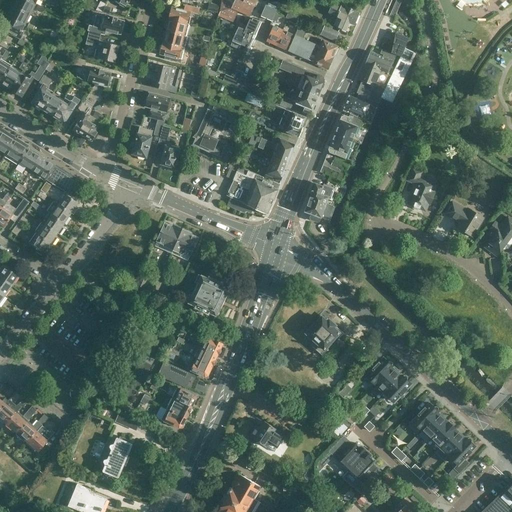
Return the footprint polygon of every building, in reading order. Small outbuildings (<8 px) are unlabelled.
[(15,5),(14,6),(30,14),(35,3),(29,0),(16,0),(17,0),(16,0),(14,4),(15,5)] [(101,0),(102,0),(97,10),(103,12),(105,7),(106,4),(106,3),(107,0),(101,0)] [(221,0),(220,11),(218,16),(222,17),(232,22),(237,11),(250,16),(254,7),(253,7),(256,0),(243,0),(243,2),(237,0),(234,0),(233,3),(227,0),(221,0)] [(209,3),(207,11),(217,13),(219,6),(209,3)] [(333,4),(329,14),(338,18),(341,19),(338,28),(345,31),(349,22),(354,24),(359,14),(342,6),(341,8),(333,4)] [(168,19),(168,20),(186,24),(188,16),(192,17),(193,13),(197,14),(199,8),(185,5),(184,11),(171,7),(170,11),(169,12),(168,15),(169,16),(168,19)] [(261,16),(271,20),(276,10),(266,5),(261,16)] [(9,17),(8,17),(24,25),(30,14),(14,6),(13,7),(12,7),(10,11),(11,12),(9,17)] [(86,31),(89,31),(101,35),(102,29),(120,34),(121,32),(123,32),(125,25),(123,24),(124,21),(117,20),(117,19),(109,16),(109,17),(102,16),(101,16),(99,21),(101,22),(99,28),(91,26),(88,26),(86,31)] [(24,25),(8,17),(6,21),(5,21),(3,24),(4,25),(2,29),(21,38),(23,33),(21,32),(24,25)] [(247,26),(237,48),(245,52),(247,47),(248,46),(249,46),(254,35),(253,35),(259,21),(253,18),(252,20),(250,19),(247,26)] [(166,30),(166,31),(183,36),(186,24),(168,20),(169,20),(167,25),(166,25),(165,29),(166,30)] [(230,46),(237,48),(247,26),(240,23),(232,41),(230,46)] [(295,34),(288,51),(328,68),(333,58),(331,57),(333,53),(334,54),(337,48),(336,48),(336,47),(329,44),(330,43),(321,39),(318,46),(303,39),(307,29),(299,25),(295,34)] [(266,41),(276,45),(283,30),(273,26),(266,41)] [(325,26),(320,35),(336,42),(340,33),(325,26)] [(283,30),(276,45),(285,49),(292,34),(283,30)] [(97,47),(96,49),(94,57),(115,63),(119,46),(99,40),(101,35),(89,31),(86,44),(97,47)] [(163,43),(162,42),(162,43),(184,48),(187,49),(190,37),(183,36),(166,31),(166,32),(164,33),(163,36),(164,37),(163,43)] [(363,82),(357,96),(377,105),(381,96),(390,101),(415,53),(404,48),(409,38),(400,34),(395,32),(391,53),(381,50),(380,54),(383,55),(382,57),(370,52),(364,64),(358,80),(363,82)] [(0,44),(7,48),(11,43),(0,37),(0,44)] [(160,46),(159,50),(160,51),(159,55),(163,56),(163,59),(179,63),(184,48),(162,43),(161,46),(160,46)] [(86,61),(74,58),(73,65),(84,68),(86,61)] [(209,70),(213,59),(208,58),(204,68),(207,69),(205,75),(215,78),(217,73),(209,70)] [(0,81),(1,82),(10,67),(0,60),(0,81)] [(300,79),(297,87),(318,95),(324,80),(322,76),(282,60),(279,68),(298,76),(299,74),(306,77),(304,81),(300,79)] [(48,64),(46,68),(50,71),(54,64),(50,61),(48,64)] [(193,61),(191,68),(203,71),(204,64),(193,61)] [(21,74),(12,89),(11,89),(11,90),(14,91),(14,93),(17,95),(18,94),(22,96),(33,78),(38,81),(46,68),(48,64),(45,63),(43,66),(40,64),(35,72),(32,71),(29,75),(27,78),(21,74)] [(180,81),(181,81),(182,77),(181,77),(183,70),(155,63),(152,72),(154,73),(151,81),(152,81),(151,87),(176,93),(178,87),(180,81)] [(10,67),(1,82),(2,83),(2,85),(5,87),(6,86),(8,87),(11,89),(21,74),(17,72),(10,67)] [(88,68),(85,80),(107,86),(108,84),(109,84),(111,77),(110,76),(111,74),(103,72),(104,71),(96,68),(96,70),(88,68)] [(231,84),(237,87),(241,75),(243,72),(236,70),(235,73),(236,73),(234,78),(226,74),(223,81),(231,84)] [(242,75),(237,87),(253,94),(257,86),(251,84),(253,80),(242,75)] [(41,108),(42,109),(52,94),(53,92),(47,88),(47,87),(46,86),(50,80),(43,76),(36,87),(40,89),(38,92),(32,102),(36,105),(35,106),(40,110),(41,108)] [(95,111),(92,117),(85,112),(90,103),(93,105),(97,100),(99,102),(102,97),(100,95),(103,89),(94,87),(84,103),(81,108),(79,111),(83,114),(74,130),(91,141),(96,132),(95,131),(98,127),(96,126),(99,121),(98,121),(101,115),(95,111)] [(283,97),(281,101),(311,112),(318,95),(297,87),(291,100),(283,97)] [(193,89),(190,97),(198,100),(200,91),(193,89)] [(207,93),(200,91),(198,100),(205,102),(207,93)] [(49,113),(53,116),(62,101),(52,94),(53,92),(52,94),(42,109),(43,109),(44,112),(46,113),(49,113)] [(148,94),(147,94),(144,105),(145,106),(145,107),(166,113),(166,111),(168,110),(170,108),(171,105),(170,102),(169,100),(170,98),(161,96),(160,97),(155,95),(155,94),(149,93),(148,94)] [(263,105),(273,109),(283,113),(281,119),(278,125),(257,116),(255,121),(265,125),(264,128),(276,133),(278,127),(287,131),(286,133),(300,138),(304,128),(303,128),(308,118),(305,117),(307,113),(308,114),(311,112),(281,101),(279,105),(275,103),(265,100),(248,93),(245,102),(262,108),(263,105)] [(343,111),(350,114),(357,117),(358,115),(358,114),(365,116),(368,108),(374,111),(376,106),(377,105),(357,96),(356,98),(349,95),(343,109),(343,111)] [(62,101),(53,116),(55,117),(54,118),(59,122),(60,120),(64,122),(75,104),(76,101),(73,99),(71,101),(65,98),(63,101),(62,101)] [(208,109),(192,145),(217,157),(218,156),(218,154),(219,154),(219,153),(219,152),(219,151),(218,150),(218,149),(217,148),(216,147),(216,146),(217,144),(216,144),(217,141),(208,138),(213,127),(222,131),(227,118),(208,109)] [(157,128),(162,129),(163,126),(166,116),(150,111),(148,117),(159,120),(157,128)] [(342,114),(338,123),(365,134),(370,122),(350,114),(348,116),(342,114)] [(191,120),(184,118),(181,130),(188,132),(191,120)] [(338,123),(333,137),(358,147),(359,144),(361,145),(365,134),(338,123)] [(169,136),(171,129),(163,126),(162,129),(159,139),(160,140),(159,144),(166,146),(161,163),(166,165),(166,166),(172,168),(175,169),(181,149),(172,146),(173,146),(174,140),(169,136)] [(136,139),(133,139),(131,147),(134,148),(132,154),(138,156),(138,157),(144,159),(144,157),(146,158),(153,131),(139,127),(136,139)] [(0,152),(4,155),(14,140),(15,138),(3,131),(0,135),(0,152)] [(274,150),(272,157),(287,163),(295,144),(287,141),(288,138),(277,133),(275,137),(273,137),(272,141),(271,142),(252,135),(249,144),(263,149),(264,146),(272,149),(274,150)] [(79,136),(76,142),(82,145),(85,139),(79,136)] [(358,147),(333,137),(328,149),(329,152),(337,155),(352,161),(358,147)] [(27,148),(14,140),(4,155),(18,163),(27,148)] [(40,156),(27,148),(18,163),(31,172),(40,156)] [(329,180),(339,184),(341,180),(342,180),(349,163),(336,158),(334,157),(334,158),(327,155),(321,172),(329,175),(328,179),(329,180)] [(46,160),(40,156),(31,172),(36,175),(45,180),(54,165),(46,160)] [(287,163),(272,157),(265,175),(281,180),(287,163)] [(46,179),(54,184),(71,194),(79,181),(62,170),(54,166),(55,165),(54,165),(45,180),(46,179)] [(227,194),(227,195),(244,203),(244,204),(252,207),(252,208),(261,212),(261,211),(266,214),(271,201),(279,184),(272,181),(248,170),(245,175),(230,169),(227,177),(233,180),(227,194)] [(408,180),(417,184),(408,203),(413,205),(413,207),(419,210),(420,208),(425,210),(428,202),(430,203),(434,194),(432,193),(436,185),(419,178),(421,173),(412,169),(408,180)] [(312,191),(309,198),(325,204),(328,197),(327,196),(329,191),(322,188),(322,186),(315,183),(313,190),(312,191)] [(38,196),(44,201),(47,197),(40,192),(39,195),(38,196)] [(62,198),(58,204),(71,213),(73,214),(77,209),(75,207),(78,203),(65,194),(64,195),(63,194),(61,197),(62,198)] [(1,199),(0,198),(0,211),(6,203),(9,198),(6,195),(2,200),(1,199)] [(333,207),(327,205),(325,204),(309,198),(305,211),(310,213),(309,217),(309,218),(310,219),(316,221),(318,220),(319,218),(322,219),(322,218),(328,220),(333,207)] [(17,209),(22,212),(29,203),(24,199),(17,209)] [(31,206),(37,210),(39,207),(33,202),(31,206)] [(463,232),(471,236),(483,218),(469,209),(467,211),(453,202),(445,213),(460,222),(457,228),(458,228),(458,230),(462,232),(463,232)] [(15,210),(6,203),(0,211),(0,223),(4,226),(13,214),(12,214),(15,210)] [(55,208),(51,214),(64,223),(65,223),(66,224),(70,218),(68,217),(71,213),(58,204),(57,205),(56,204),(54,207),(55,208)] [(48,218),(44,224),(57,233),(58,233),(60,234),(64,228),(62,227),(64,223),(51,214),(49,213),(46,217),(48,218)] [(511,220),(508,217),(506,220),(506,223),(505,226),(494,227),(485,240),(489,243),(487,245),(488,249),(495,254),(499,253),(501,250),(501,247),(510,234),(511,235),(511,220)] [(12,231),(16,235),(24,224),(19,221),(12,231)] [(182,228),(172,223),(172,224),(164,221),(156,241),(157,241),(155,246),(171,253),(182,228)] [(35,232),(36,233),(38,234),(51,243),(51,242),(53,244),(57,238),(55,237),(57,233),(44,224),(41,222),(35,232)] [(192,232),(182,228),(171,253),(188,261),(190,256),(191,256),(199,237),(192,233),(192,232)] [(51,243),(38,234),(36,233),(29,242),(37,248),(36,248),(38,250),(37,251),(42,255),(43,252),(44,253),(51,243)] [(6,264),(0,272),(0,277),(12,286),(19,276),(14,273),(15,271),(6,264)] [(152,280),(158,282),(163,272),(157,269),(152,280)] [(137,285),(143,288),(148,277),(142,274),(137,285)] [(209,313),(216,316),(229,289),(222,286),(223,284),(209,277),(208,279),(201,276),(197,285),(196,286),(193,293),(192,294),(192,295),(188,303),(195,306),(194,308),(208,315),(209,313)] [(0,292),(5,296),(12,286),(0,277),(0,292)] [(311,344),(323,354),(333,342),(331,341),(337,334),(340,336),(344,332),(328,318),(326,319),(322,316),(315,324),(315,323),(307,332),(307,333),(306,335),(313,341),(311,344)] [(167,329),(176,334),(180,328),(170,323),(167,329)] [(158,328),(155,333),(166,339),(169,334),(158,328)] [(155,333),(152,338),(163,344),(166,339),(155,333)] [(203,334),(198,346),(218,355),(218,354),(220,354),(222,351),(220,349),(223,343),(203,334)] [(152,338),(149,343),(160,350),(163,344),(152,338)] [(149,343),(146,349),(157,355),(160,350),(149,343)] [(198,346),(192,357),(212,367),(213,365),(215,365),(216,363),(215,361),(218,355),(198,346)] [(146,349),(143,354),(154,360),(157,355),(146,349)] [(143,354),(140,359),(151,365),(154,360),(143,354)] [(212,367),(192,357),(187,369),(205,377),(208,377),(212,367)] [(391,365),(382,357),(370,369),(365,374),(375,382),(391,366),(391,365)] [(140,359),(137,364),(148,370),(151,365),(140,359)] [(159,375),(186,387),(191,374),(164,362),(159,375)] [(137,364),(134,369),(145,375),(148,370),(137,364)] [(370,369),(366,365),(356,374),(361,378),(365,374),(370,369)] [(400,375),(391,366),(375,382),(374,383),(383,392),(384,391),(400,375)] [(134,369),(131,375),(142,381),(145,375),(134,369)] [(410,383),(401,374),(400,375),(384,391),(393,400),(410,383)] [(131,375),(128,380),(139,386),(142,381),(131,375)] [(128,380),(126,385),(136,391),(139,386),(128,380)] [(136,391),(125,385),(123,390),(133,396),(136,391)] [(178,387),(172,398),(193,407),(197,398),(196,395),(178,387)] [(120,395),(131,401),(133,396),(123,390),(120,395)] [(172,398),(166,408),(187,418),(193,407),(172,398)] [(0,417),(6,423),(7,423),(16,413),(24,404),(20,401),(14,408),(12,410),(5,404),(0,409),(0,417)] [(437,409),(427,401),(411,418),(420,426),(436,410),(437,409)] [(17,433),(26,422),(37,410),(32,406),(21,418),(16,413),(7,423),(5,425),(12,430),(13,429),(17,432),(17,433)] [(332,430),(339,437),(348,428),(348,429),(361,416),(352,407),(343,416),(344,417),(332,430)] [(187,418),(166,408),(161,419),(174,425),(181,429),(182,428),(183,428),(185,425),(184,423),(187,418)] [(445,419),(436,410),(420,426),(419,427),(428,436),(445,419)] [(374,415),(370,411),(362,420),(366,424),(374,415)] [(307,417),(300,412),(296,418),(304,423),(307,417)] [(116,422),(136,431),(140,421),(120,413),(116,422)] [(23,438),(28,442),(37,431),(48,418),(45,414),(33,428),(26,422),(17,433),(16,434),(22,439),(23,438)] [(379,420),(374,415),(366,424),(370,428),(379,420)] [(454,427),(445,419),(428,436),(437,444),(454,427)] [(279,432),(279,431),(265,422),(264,423),(260,428),(256,426),(249,436),(266,447),(269,443),(278,448),(286,436),(279,432)] [(464,436),(454,427),(437,444),(447,453),(447,452),(464,436)] [(37,431),(28,442),(27,443),(33,448),(34,447),(38,451),(40,449),(44,453),(51,444),(47,440),(49,439),(45,436),(44,437),(37,431)] [(473,444),(464,435),(464,436),(447,452),(456,461),(473,444)] [(353,442),(347,436),(333,451),(348,465),(367,446),(361,441),(360,443),(356,439),(353,442)] [(128,453),(129,449),(128,448),(131,441),(120,437),(117,445),(111,447),(107,445),(100,460),(105,462),(107,467),(104,475),(115,480),(118,473),(120,473),(121,469),(120,467),(126,454),(128,453)] [(403,443),(399,439),(391,447),(395,451),(403,443)] [(408,447),(403,443),(395,451),(399,455),(408,447)] [(367,446),(348,465),(363,479),(377,465),(372,459),(374,456),(370,453),(372,451),(367,446)] [(331,453),(327,449),(318,457),(323,461),(331,453)] [(422,460),(417,456),(409,464),(413,469),(422,460)] [(426,464),(422,460),(413,469),(418,473),(426,464)] [(279,478),(262,468),(259,474),(275,484),(279,478)] [(435,473),(431,469),(422,477),(427,481),(435,473)] [(241,476),(234,488),(254,498),(258,492),(261,487),(241,476)] [(365,485),(361,481),(353,489),(357,494),(365,485)] [(90,492),(90,490),(77,484),(68,506),(81,511),(101,511),(107,499),(90,492)] [(511,511),(511,484),(506,490),(505,489),(480,511),(511,511)] [(232,487),(225,499),(246,511),(254,498),(234,488),(234,489),(232,487)] [(421,511),(406,496),(398,504),(401,508),(397,511),(421,511)] [(247,511),(246,511),(225,499),(218,511),(247,511)]
